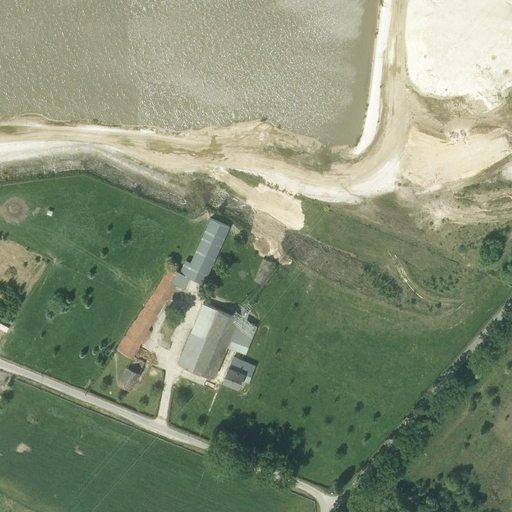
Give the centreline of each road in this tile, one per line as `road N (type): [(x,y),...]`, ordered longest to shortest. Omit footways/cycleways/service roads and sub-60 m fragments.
road 1 (unclassified): [(340,504),(0,362)]
road 2 (unclassified): [(340,504),(511,305)]
